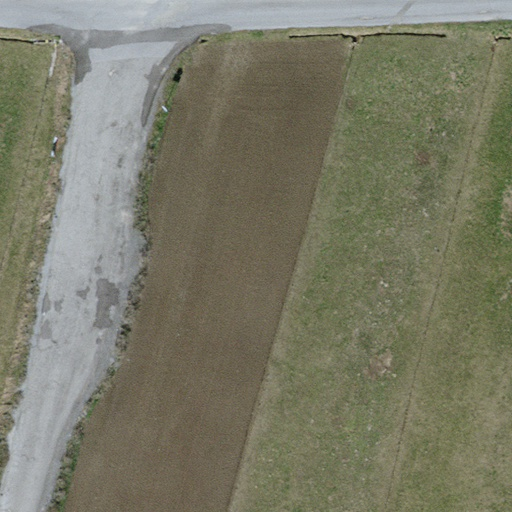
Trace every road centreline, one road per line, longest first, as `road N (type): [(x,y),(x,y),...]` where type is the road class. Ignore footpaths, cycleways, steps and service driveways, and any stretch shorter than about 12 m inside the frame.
road 1 (unclassified): [(511,11),(134,26)]
road 2 (residential): [(134,26),(0,23)]
